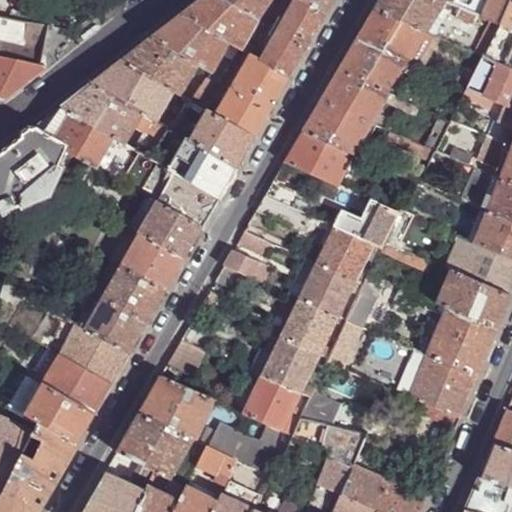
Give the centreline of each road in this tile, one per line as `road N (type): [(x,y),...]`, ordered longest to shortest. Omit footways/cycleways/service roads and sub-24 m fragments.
road 1 (residential): [(356,0),(58,511)]
road 2 (residential): [(0,125),(153,7)]
road 3 (residential): [(444,511),(511,350)]
